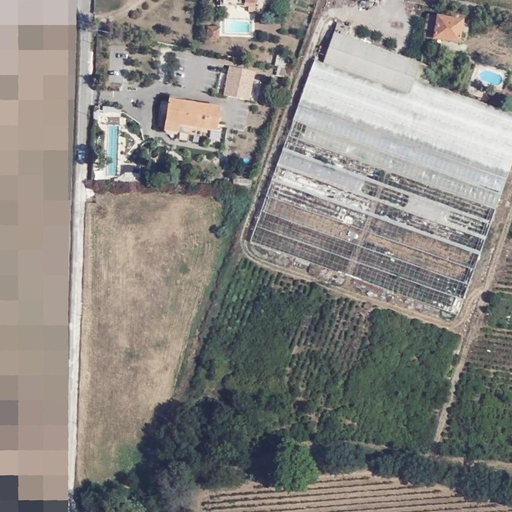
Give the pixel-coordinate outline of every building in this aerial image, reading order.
[(437,11),(436,17),(451,19),(452,12),(437,11)] [(421,37),(458,42),(460,21),(454,20),(451,19),(436,17),(424,15),(421,37)] [(344,36),(348,27),(336,23),(333,32),(344,36)] [(219,40),(218,26),(206,27),(207,41),(219,40)] [(511,119),(423,87),(429,70),(420,66),(409,97),(324,67),(334,36),(324,33),(302,93),(510,168),(511,161),(511,119)] [(420,66),(334,36),(324,67),(409,97),(420,66)] [(224,93),(243,96),(247,77),(227,73),(224,93)] [(510,168),(302,93),(286,140),(493,214),(510,168)] [(220,106),(169,97),(164,122),(200,127),(215,129),(220,106)] [(105,107),(104,177),(122,178),(122,136),(119,136),(119,107),(105,107)] [(163,129),(198,135),(200,127),(164,122),(163,129)] [(493,214),(286,140),(270,185),(476,260),(493,214)] [(253,229),(460,304),(476,260),(270,185),(253,229)]
